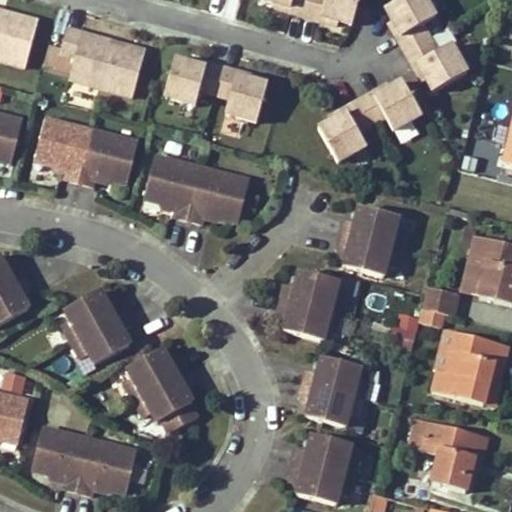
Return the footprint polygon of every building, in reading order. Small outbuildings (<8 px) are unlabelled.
[(326,17),(331,18),(335,20),(352,24),(358,0),(262,0),(267,2),(274,3),(280,5),(278,12),(323,24),(326,17)] [(397,18),(401,25),(404,30),(398,34),(419,72),(423,78),(430,74),(432,79),(441,94),(471,77),(452,46),(440,53),(427,29),(438,22),(424,0),(410,0),(392,10),(397,18)] [(17,13),(0,8),(0,16),(15,21),(17,13)] [(0,56),(27,64),(39,18),(17,13),(15,21),(0,16),(0,56)] [(398,34),(404,30),(401,25),(394,28),(398,34)] [(102,77),(101,84),(133,94),(146,47),(125,41),(123,50),(101,45),(103,35),(99,34),(69,26),(61,55),(76,60),(73,69),(102,77)] [(125,41),(103,35),(101,45),(123,50),(125,41)] [(191,62),(199,65),(201,57),(193,55),(191,62)] [(269,82),(250,77),(243,76),(245,70),(241,69),(236,67),(206,59),(201,57),(199,65),(191,62),(176,58),(165,99),(196,107),(200,94),(229,102),(225,115),(258,125),(269,82)] [(432,79),(430,74),(423,78),(426,83),(432,79)] [(400,87),(387,95),(380,99),(376,93),(371,96),(338,116),(334,118),(338,125),(331,129),(318,136),(338,169),(369,151),(361,139),(386,124),(394,137),(421,121),(400,87)] [(376,93),(380,99),(387,95),(383,89),(376,93)] [(0,160),(16,165),(28,122),(0,114),(0,160)] [(96,186),(100,176),(128,183),(139,140),(49,116),(37,159),(66,167),(63,177),(96,186)] [(331,129),(338,125),(334,118),(332,119),(328,122),(331,129)] [(511,126),(502,161),(511,163),(511,126)] [(155,155),(144,199),(173,206),(169,217),(202,225),(205,214),(237,222),(248,180),(155,155)] [(405,221),(364,209),(361,220),(359,225),(349,223),(341,250),(352,253),(348,269),(388,280),(391,268),(400,270),(410,234),(402,232),(405,221)] [(511,246),(475,236),(466,266),(484,271),(476,298),(510,307),(511,300),(511,246)] [(0,326),(23,313),(34,307),(29,299),(26,293),(35,288),(20,262),(10,268),(2,254),(0,254),(0,326)] [(304,272),(299,289),(289,286),(280,315),(292,318),(287,332),(327,342),(330,332),(339,334),(345,312),(349,296),(340,293),(344,283),(304,272)] [(64,322),(66,325),(74,340),(84,356),(92,351),(98,362),(130,343),(134,341),(129,332),(126,327),(135,322),(121,297),(112,302),(109,299),(102,287),(67,307),(73,317),(64,322)] [(428,289),(423,310),(444,316),(453,318),(459,297),(428,289)] [(440,329),(444,316),(423,310),(419,324),(440,329)] [(415,345),(413,317),(388,318),(390,347),(415,345)] [(498,382),(507,348),(456,334),(445,373),(436,370),(430,392),(482,406),(489,380),(498,382)] [(171,358),(169,354),(165,347),(157,351),(129,365),(135,377),(128,380),(138,399),(148,416),(155,413),(160,422),(167,419),(172,431),(200,416),(193,404),(195,402),(188,388),(197,383),(183,358),(175,356),(171,358)] [(306,372),(301,391),(298,400),(310,403),(306,420),(348,432),(351,420),(360,422),(364,408),(371,383),(361,381),(365,370),(325,359),(323,358),(318,375),(306,372)] [(1,390),(24,394),(27,376),(4,372),(1,390)] [(498,382),(489,380),(482,406),(493,409),(500,383),(498,382)] [(36,407),(0,397),(0,443),(24,450),(36,407)] [(464,493),(470,471),(479,436),(415,419),(407,450),(437,458),(430,484),(464,493)] [(51,432),(40,473),(69,481),(67,489),(100,498),(103,489),(130,496),(142,455),(51,432)] [(487,438),(479,436),(470,471),(478,473),(487,438)] [(301,481),(298,493),(297,497),(338,507),(341,497),(351,499),(361,462),(350,459),(354,448),(313,437),(311,443),(309,452),(296,449),(288,477),(301,481)]
